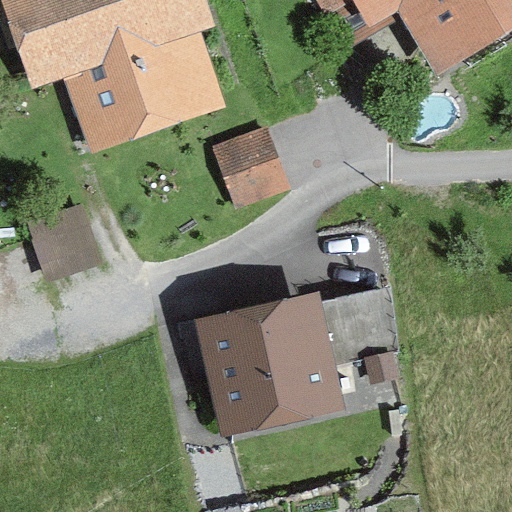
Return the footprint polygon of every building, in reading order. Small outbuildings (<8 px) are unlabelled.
[(12,0),(39,76),(81,61),(105,128),(218,88),(196,23),(203,21),(195,0),(12,0)] [(511,0),(371,0),(378,10),(394,0),(414,0),(445,49),(511,8),(511,0)] [(265,129),(214,149),(236,206),(287,187),(265,129)] [(33,220),(56,269),(107,245),(84,196),(33,220)] [(308,308),(212,330),(232,420),(328,398),(308,308)]
